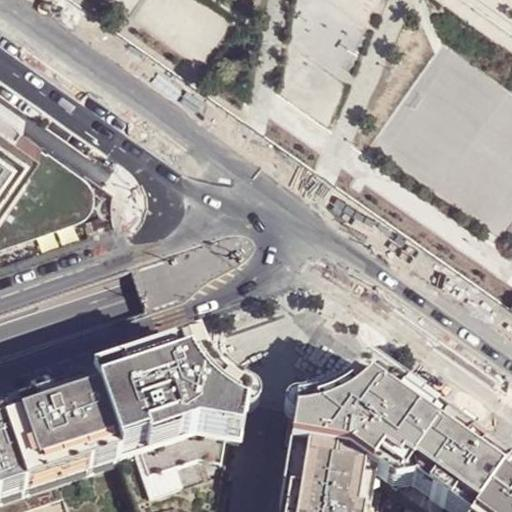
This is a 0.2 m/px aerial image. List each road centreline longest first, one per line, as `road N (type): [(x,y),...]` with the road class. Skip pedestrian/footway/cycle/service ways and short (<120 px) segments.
road 1 (secondary): [(0,356),(511,200)]
road 2 (secondary): [(511,182),(0,336)]
road 3 (secondary): [(0,374),(190,310),(287,250)]
road 4 (secondary): [(511,413),(287,250)]
road 5 (secondary): [(208,194),(0,48)]
road 6 (secondary): [(208,194),(178,236),(0,300)]
